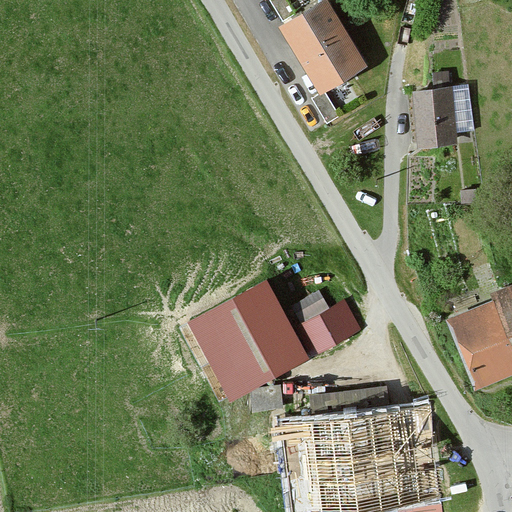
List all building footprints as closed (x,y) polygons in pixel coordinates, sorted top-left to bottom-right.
[(269,0),(280,17),(294,9),(288,0),(269,0)] [(299,51),(346,24),(331,0),(309,0),(294,9),(280,17),(299,51)] [(346,24),(299,51),(320,88),(367,61),(346,24)] [(453,82),(411,86),(415,144),(458,141),(453,82)] [(325,89),(311,97),(326,123),(340,115),(325,89)] [(265,275),(185,318),(229,399),(250,387),(309,356),(292,326),(265,275)] [(494,295),(449,313),(479,389),(511,376),(511,282),(494,290),(494,295)] [(337,303),(292,326),(309,356),(353,334),(337,303)] [(252,408),(282,404),(280,384),(250,387),(252,408)] [(431,403),(278,420),(288,511),(313,511),(441,498),(431,403)]
